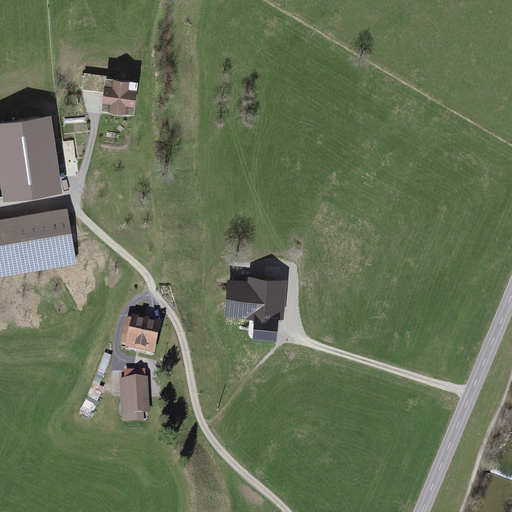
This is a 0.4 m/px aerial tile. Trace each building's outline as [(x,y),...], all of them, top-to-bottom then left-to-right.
[(135,78),(84,74),(82,91),(100,92),(98,111),(132,114),(135,78)] [(0,200),(60,191),(48,113),(19,118),(18,113),(0,115),(0,200)] [(67,208),(14,216),(21,266),(75,258),(67,208)] [(247,280),(226,279),(224,317),(254,319),(253,337),(276,339),(277,322),(284,322),(286,278),(247,276),(247,280)] [(124,352),(153,357),(160,324),(131,319),(131,322),(125,321),(120,346),(125,347),(124,352)] [(100,383),(112,354),(106,352),(82,409),(91,413),(104,385),(100,383)] [(146,372),(123,373),(124,382),(121,382),(121,424),(146,423),(145,417),(149,417),(148,380),(146,380),(146,372)]
